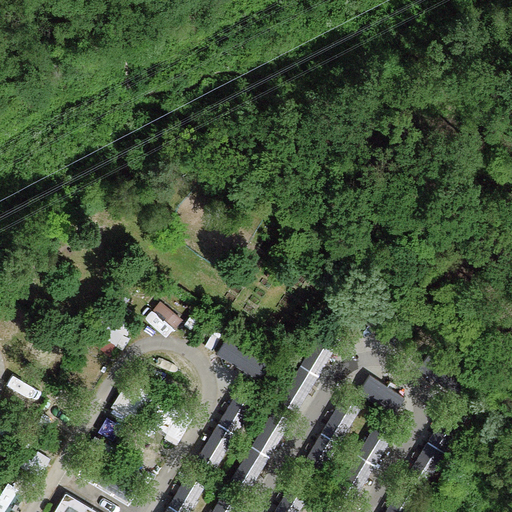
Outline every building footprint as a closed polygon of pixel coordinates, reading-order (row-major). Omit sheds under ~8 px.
[(397,344),(407,328),(374,307),(363,323),(397,344)] [(343,344),(324,333),(283,401),(302,412),(343,344)] [(260,380),(270,362),(229,337),(218,354),(260,380)] [(456,391),(466,375),(433,354),(423,370),(456,391)] [(137,374),(116,404),(137,418),(158,388),(137,374)] [(395,414),(405,397),(372,376),(361,392),(395,414)] [(258,401),(240,391),(198,459),(217,470),(258,401)] [(361,408),(342,397),(301,466),(320,477),(361,408)] [(465,421),(447,410),(406,478),(424,489),(465,421)] [(293,425),(274,414),(233,483),(251,494),(293,425)] [(398,430),(379,419),(338,488),(356,498),(398,430)] [(87,457),(78,474),(128,504),(138,487),(87,457)] [(193,511),(212,482),(194,471),(169,511),(193,511)] [(0,511),(27,511),(37,492),(10,479),(0,499),(0,511)] [(302,511),(313,495),(295,484),(278,511),(302,511)] [(102,511),(68,491),(55,511),(102,511)] [(414,511),(420,502),(402,491),(389,511),(414,511)] [(239,511),(242,507),(224,497),(214,511),(239,511)] [(344,511),(346,510),(327,499),(319,511),(344,511)]
